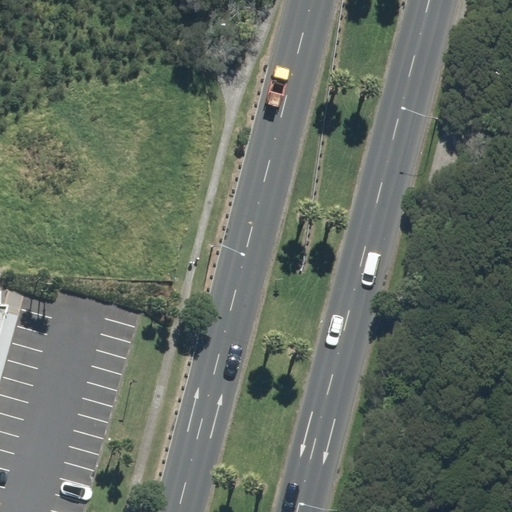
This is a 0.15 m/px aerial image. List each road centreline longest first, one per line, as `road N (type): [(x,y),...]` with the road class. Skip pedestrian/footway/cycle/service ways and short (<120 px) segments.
road 1 (primary): [(171,511),(307,0)]
road 2 (primary): [(436,0),(302,511)]
